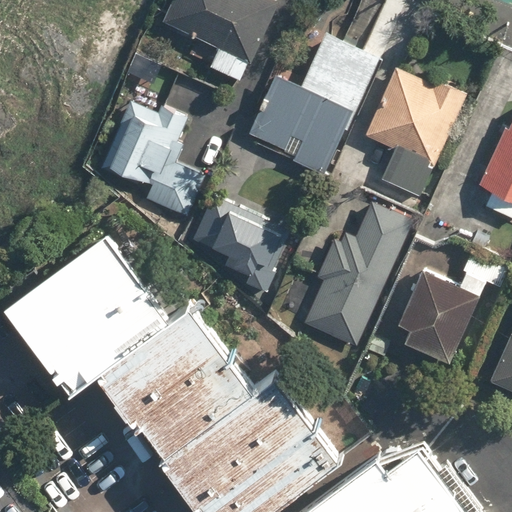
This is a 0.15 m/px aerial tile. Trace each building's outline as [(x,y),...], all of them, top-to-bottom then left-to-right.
[(171,0),(164,19),(218,43),(210,60),(240,73),(248,55),(252,56),(277,0),(171,0)] [(52,118),(89,132),(106,89),(80,79),(96,37),(34,13),(6,82),(58,103),(52,118)] [(275,69),(247,130),(283,146),(289,131),(298,136),(290,155),(323,169),(343,124),(346,126),(379,51),(325,27),(301,80),(275,69)] [(139,38),(126,70),(147,77),(159,46),(139,38)] [(391,145),(379,174),(419,191),(464,87),(431,73),(429,79),(390,63),(360,131),(391,145)] [(128,96),(98,165),(148,186),(144,195),(185,212),(203,170),(175,159),(183,140),(176,137),(186,112),(159,100),(156,107),(128,96)] [(502,122),(477,180),(481,182),(474,199),(481,202),(480,205),(502,215),(511,194),(511,112),(507,124),(502,122)] [(0,161),(0,247),(41,217),(0,161)] [(209,191),(189,236),(226,251),(221,262),(244,272),(239,282),(264,293),(275,268),(270,266),(288,225),(209,191)] [(321,275),(301,319),(355,343),(412,214),(369,195),(353,232),(343,228),(340,236),(331,232),(314,272),(321,275)] [(168,303),(110,226),(5,304),(67,387),(88,372),(192,511),(254,511),(328,458),(196,283),(168,303)] [(409,323),(403,335),(452,357),(489,274),(468,264),(462,278),(425,261),(399,319),(409,323)] [(511,329),(492,372),(511,381),(511,329)] [(371,335),(366,347),(383,355),(389,343),(371,335)] [(418,441),(366,457),(292,511),(468,511),(471,511),(418,441)]
